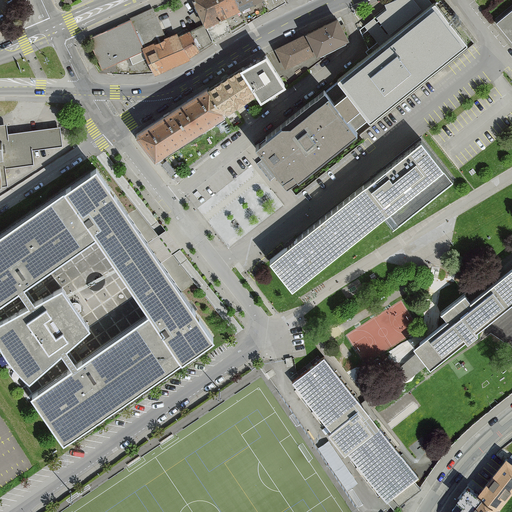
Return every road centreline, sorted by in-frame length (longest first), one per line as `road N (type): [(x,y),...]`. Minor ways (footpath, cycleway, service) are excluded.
road 1 (residential): [(114,129),(255,315),(258,333),(251,348),(16,511)]
road 2 (primary): [(175,88),(332,0)]
road 3 (residential): [(0,204),(114,129)]
road 4 (tertiary): [(511,419),(476,447),(428,511)]
